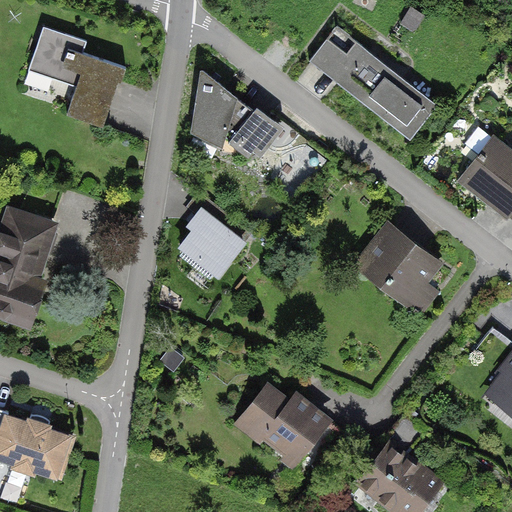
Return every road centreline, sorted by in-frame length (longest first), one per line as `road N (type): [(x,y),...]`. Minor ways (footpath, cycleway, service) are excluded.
road 1 (residential): [(511,259),(183,11)]
road 2 (unclassified): [(183,11),(122,406)]
road 3 (residential): [(122,406),(0,365)]
